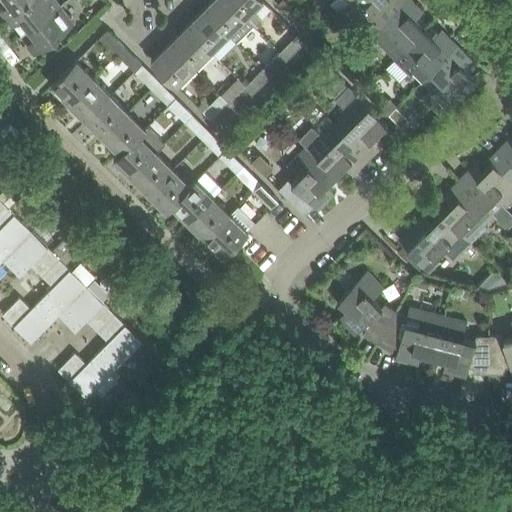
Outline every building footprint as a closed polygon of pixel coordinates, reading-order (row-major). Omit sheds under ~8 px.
[(6,0),(9,3),(1,9),(8,17),(30,0),(6,0)] [(60,5),(56,0),(30,0),(8,17),(14,25),(21,19),(29,29),(60,5)] [(237,41),(252,25),(255,27),(228,0),(210,0),(202,8),(228,34),(229,33),(237,41)] [(261,23),(258,11),(255,8),(263,0),(228,0),(255,27),(256,28),(261,23)] [(286,0),(280,0),(278,3),(280,5),(284,9),(290,4),(286,0)] [(356,27),(365,35),(371,29),(400,0),(351,0),(344,7),(360,23),(356,27)] [(380,38),(378,41),(395,57),(424,28),(415,19),(424,10),(413,0),(400,0),(371,29),(380,38)] [(74,22),(62,7),(60,5),(29,29),(37,39),(29,44),(35,53),(74,22)] [(202,8),(185,25),(211,51),(228,34),(202,8)] [(195,68),(211,51),(185,25),(168,42),(195,68)] [(104,51),(112,59),(118,53),(118,54),(126,46),(108,28),(100,36),(110,46),(104,51)] [(414,71),(423,79),(458,45),(442,28),(433,37),(424,28),(395,57),(411,73),(414,71)] [(0,46),(3,50),(10,44),(0,31),(0,46)] [(297,33),(279,51),(287,59),(305,41),(297,33)] [(177,85),(195,68),(168,42),(151,59),(177,85)] [(20,57),(10,44),(3,50),(13,63),(20,57)] [(424,96),(441,112),(445,107),(446,108),(476,79),(466,70),(475,61),(458,45),(423,79),(432,88),(424,96)] [(118,54),(135,71),(143,63),(126,46),(118,54)] [(279,51),(262,68),(270,76),(287,59),(279,51)] [(52,84),(70,102),(96,77),(78,59),(52,84)] [(143,63),(135,71),(152,88),(160,80),(143,63)] [(246,84),(245,85),(253,93),(270,76),(262,68),(246,84)] [(228,101),(236,109),(253,93),(245,85),(246,84),(239,76),(221,93),(221,94),(228,101)] [(96,77),(70,102),(88,119),(113,94),(96,77)] [(343,113),(334,122),(370,157),(386,141),(378,132),(387,123),(349,85),(348,86),(341,79),(332,86),(340,94),(335,99),(344,107),(341,110),(343,113)] [(177,97),(160,80),(152,88),(169,105),(177,97)] [(221,93),(217,96),(210,103),(206,98),(198,106),(210,118),(228,101),(221,94),(221,93)] [(113,94),(88,119),(104,136),(130,111),(113,94)] [(177,97),(169,105),(186,122),(194,114),(177,97)] [(390,97),(382,105),(390,113),(397,106),(396,105),(397,105),(390,97)] [(283,103),(274,111),(285,122),(293,113),(283,103)] [(402,126),(409,119),(397,106),(390,113),(402,126)] [(140,133),(141,133),(147,127),(130,111),(104,136),(120,152),(121,153),(140,133)] [(211,131),(194,114),(186,122),(203,139),(211,131)] [(323,128),(306,145),(336,174),(345,165),(353,174),(370,157),(334,122),(325,131),(323,128)] [(165,143),(148,125),(147,127),(141,133),(140,133),(121,153),(120,152),(114,158),(132,176),(158,150),(165,143)] [(211,131),(203,139),(220,156),(228,148),(211,131)] [(511,133),(488,157),(492,161),(511,180),(511,133)] [(300,171),(291,180),(289,177),(279,187),(305,214),(314,205),(318,209),(335,192),(327,183),(336,174),(306,145),(290,161),(300,171)] [(220,156),(237,173),(245,165),(228,148),(220,156)] [(132,176),(149,193),(175,167),(158,150),(132,176)] [(251,161),(265,176),(266,175),(273,169),(259,153),(251,160),(251,161)] [(508,226),(511,221),(511,211),(507,206),(511,200),(511,180),(492,161),(484,170),(475,162),(459,178),(494,213),(495,213),(508,226)] [(237,173),(254,190),(262,182),(245,165),(237,173)] [(192,184),(191,184),(175,167),(149,193),(166,210),(172,204),(192,184)] [(215,195),(197,178),(191,184),(192,184),(172,204),(189,221),(215,195)] [(442,195),(451,203),(442,212),(472,242),(489,225),(485,222),(494,213),(459,178),(442,195)] [(279,199),(262,182),(254,190),(272,207),(279,199)] [(215,195),(189,221),(206,238),(232,212),(215,195)] [(0,261),(3,258),(20,275),(31,263),(53,285),(31,307),(20,296),(3,313),(31,341),(59,313),(75,330),(87,319),(108,340),(87,362),(75,351),(58,368),(87,397),(143,340),(0,197),(0,261)] [(232,212),(206,238),(223,255),(256,222),(239,204),(232,212)] [(444,247),(456,258),(472,242),(442,212),(433,221),(425,213),(408,229),(411,233),(402,243),(429,269),(439,260),(435,256),(444,247)] [(251,269),(244,261),(236,269),(244,276),(251,269)] [(366,329),(364,334),(378,342),(398,308),(386,302),(382,306),(373,297),(384,286),(367,269),(338,299),(347,308),(339,317),(356,333),(363,326),(366,329)] [(445,314),(409,305),(407,314),(398,308),(378,342),(392,350),(395,346),(399,346),(396,357),(419,363),(422,351),(434,355),(445,314)] [(467,320),(445,314),(434,355),(446,358),(443,369),(466,376),(469,365),(473,367),(473,372),(490,372),(490,333),(477,333),(476,338),(463,335),(467,320)] [(503,334),(490,333),(490,372),(506,372),(506,366),(510,365),(511,372),(511,320),(511,321),(511,322),(511,335),(504,338),(503,334)]
